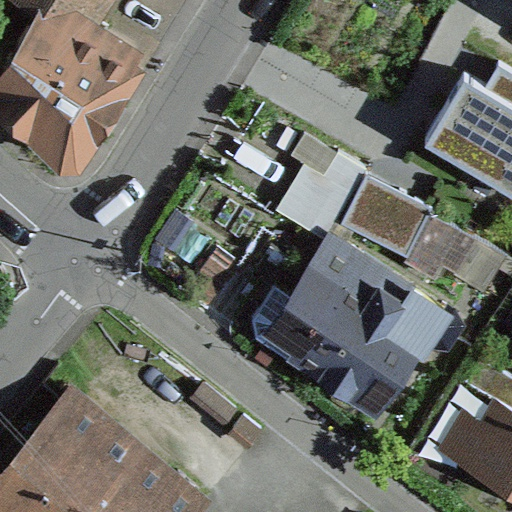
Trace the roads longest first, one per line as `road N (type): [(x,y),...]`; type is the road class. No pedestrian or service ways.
road 1 (residential): [(84,259),(424,511)]
road 2 (residential): [(242,0),(84,259)]
road 3 (residential): [(84,259),(0,360)]
